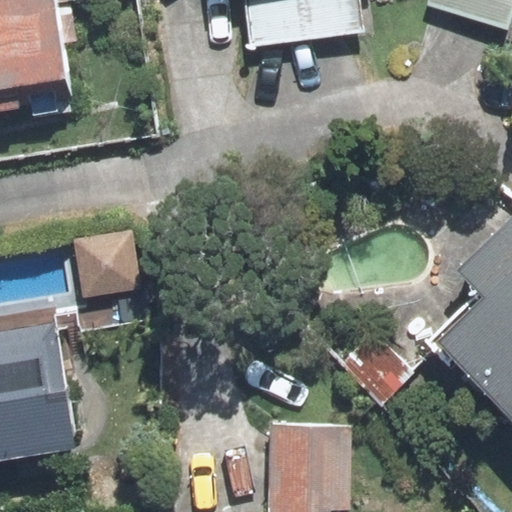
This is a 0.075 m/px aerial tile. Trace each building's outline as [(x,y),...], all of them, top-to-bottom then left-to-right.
[(240,0),(249,56),(351,40),(344,0),(240,0)] [(511,0),(433,0),(429,15),(508,38),(511,23),(511,0)] [(50,9),(0,17),(0,114),(65,104),(50,9)] [(482,318),(436,362),(511,441),(511,239),(457,292),(482,318)] [(0,463),(80,449),(61,348),(0,359),(0,463)] [(263,511),(347,511),(348,440),(264,439),(263,511)]
